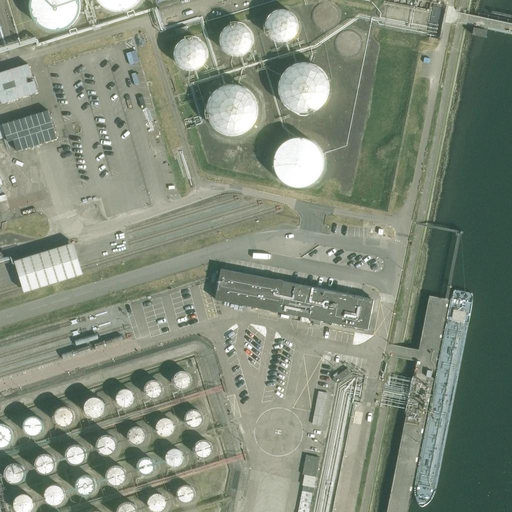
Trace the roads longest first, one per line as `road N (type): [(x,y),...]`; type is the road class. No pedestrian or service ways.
road 1 (unknown): [(91,52),(116,45),(123,51),(166,205)]
road 2 (unknown): [(0,148),(37,199),(81,232),(68,189)]
road 3 (unknown): [(96,181),(119,177),(124,167),(91,52)]
road 4 (unknown): [(91,52),(66,59),(62,70),(96,181)]
road 5 (unknown): [(242,318),(249,379),(257,385),(274,327)]
